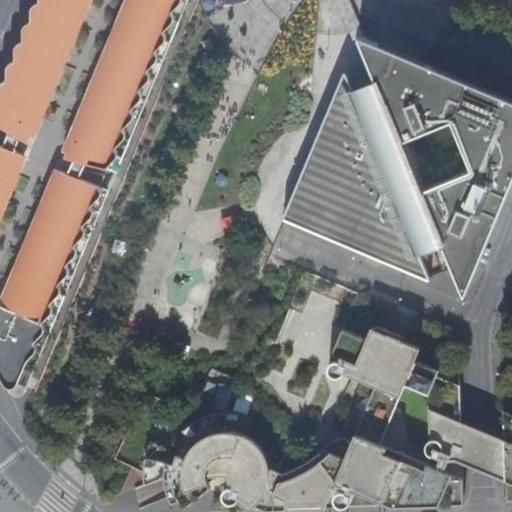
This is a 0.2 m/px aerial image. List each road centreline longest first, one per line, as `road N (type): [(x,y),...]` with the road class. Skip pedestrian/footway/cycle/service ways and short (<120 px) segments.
road 1 (residential): [(487,511),(476,323),(511,226)]
road 2 (unknown): [(111,0),(0,261)]
road 3 (residential): [(511,62),(390,17),(376,0)]
